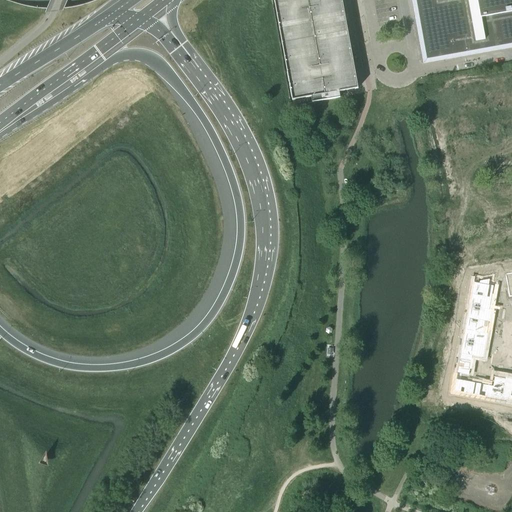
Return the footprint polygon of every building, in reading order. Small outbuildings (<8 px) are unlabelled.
[(273,0),(292,101),(311,97),(312,102),(312,103),(339,98),(338,92),(358,89),(341,0),(273,0)] [(511,0),(429,0),(432,16),(446,13),(453,49),(454,56),(496,49),(511,46),(510,36),(511,35),(511,0)] [(493,88),(480,90),(491,147),(511,142),(511,76),(492,80),(493,88)] [(472,282),(470,294),(488,297),(491,285),(488,285),(489,279),(478,281),(478,283),(472,282)] [(470,294),(468,306),(486,309),(488,297),(470,294)] [(468,306),(466,318),(484,321),(486,309),(468,306)] [(466,318),(464,330),(482,333),(484,321),(466,318)] [(464,330),(462,342),(480,345),(482,333),(464,330)] [(462,342),(459,353),(472,356),(471,356),(477,357),(480,345),(462,342)] [(459,353),(456,373),(468,376),(471,356),(472,356),(459,353)] [(455,379),(452,391),(471,395),(474,383),(455,379)] [(492,386),(490,398),(501,400),(504,382),(493,380),(492,386)] [(511,383),(504,382),(501,400),(511,402),(511,397),(511,383)] [(474,383),(471,395),(490,398),(492,386),(474,383)]
